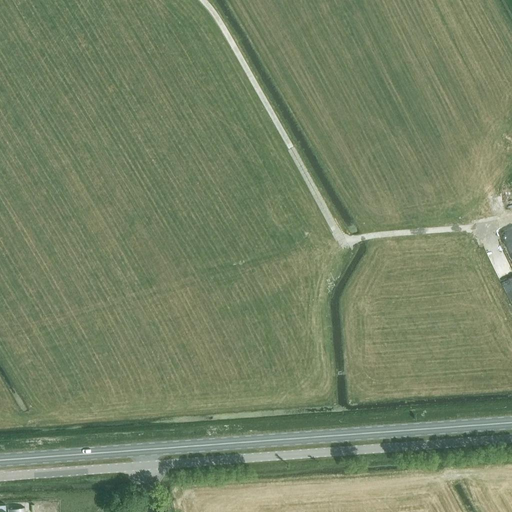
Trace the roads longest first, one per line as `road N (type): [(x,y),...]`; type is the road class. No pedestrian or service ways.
road 1 (unclassified): [(0,476),(511,438)]
road 2 (primary): [(0,459),(511,422)]
road 3 (track): [(475,227),(342,241),(202,0)]
